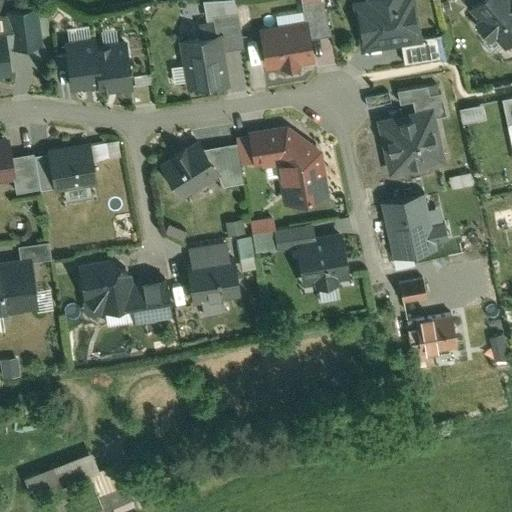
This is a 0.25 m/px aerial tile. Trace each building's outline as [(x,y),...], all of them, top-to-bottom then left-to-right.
[(306,0),(309,12),(311,28),(328,25),(323,0),(306,0)] [(353,0),(360,42),(402,35),(421,32),(416,0),(353,0)] [(511,0),(472,0),(507,40),(511,35),(511,0)] [(8,22),(11,46),(42,43),(38,3),(6,6),(8,22)] [(221,28),(224,45),(243,42),(238,6),(212,10),(215,28),(221,28)] [(309,12),(258,20),(264,61),(315,54),(311,28),(309,12)] [(0,71),(13,70),(11,46),(8,22),(0,22),(0,71)] [(215,28),(180,34),(187,84),(202,82),(203,84),(229,80),(224,45),(221,28),(215,28)] [(421,32),(402,35),(406,56),(445,48),(441,28),(421,32)] [(96,32),(65,36),(71,84),(99,80),(99,87),(134,83),(128,35),(97,39),(96,32)] [(429,110),(433,109),(433,112),(444,110),(439,89),(429,92),(426,81),(398,88),(404,116),(429,110)] [(456,119),(483,117),(482,101),(455,103),(456,119)] [(404,116),(381,121),(392,167),(439,156),(429,110),(404,116)] [(277,153),(283,196),(328,189),(321,140),(289,117),(249,123),(250,126),(254,157),(277,153)] [(254,157),(250,126),(235,128),(237,137),(239,159),(254,157)] [(14,150),(11,132),(0,133),(0,175),(15,173),(17,172),(14,150)] [(199,132),(159,157),(180,190),(217,167),(220,165),(205,142),(199,132)] [(97,176),(91,135),(48,142),(49,147),(54,179),(55,183),(97,176)] [(237,137),(205,142),(220,165),(217,167),(223,179),(243,175),(239,159),(237,137)] [(33,147),(14,150),(17,172),(15,173),(17,185),(39,182),(34,150),(33,147)] [(54,179),(49,147),(34,150),(39,182),(54,179)] [(441,216),(431,218),(424,186),(379,196),(392,253),(437,243),(436,237),(445,235),(441,216)] [(292,232),(316,228),(314,215),(274,221),(274,223),(276,240),(292,237),(292,232)] [(255,243),(276,240),(274,223),(252,227),(255,243)] [(316,228),(292,232),(292,237),(299,277),(350,269),(343,224),(316,228)] [(249,228),(234,230),(238,250),(252,248),(249,228)] [(188,241),(190,253),(187,254),(194,297),(238,290),(231,247),(227,248),(225,235),(188,241)] [(70,241),(55,242),(57,257),(72,255),(70,241)] [(24,256),(25,262),(37,260),(38,263),(57,261),(57,257),(55,242),(23,247),(24,256)] [(0,259),(0,314),(43,309),(38,263),(37,260),(25,262),(24,256),(0,259)] [(103,308),(138,304),(140,322),(177,317),(171,276),(135,281),(134,274),(115,258),(85,262),(89,298),(103,308)] [(422,272),(397,276),(401,297),(425,293),(422,272)] [(452,306),(415,311),(421,347),(457,341),(452,306)] [(98,451),(27,478),(34,496),(93,473),(105,469),(98,451)] [(105,469),(93,473),(108,511),(111,511),(140,501),(132,481),(124,461),(105,469)]
